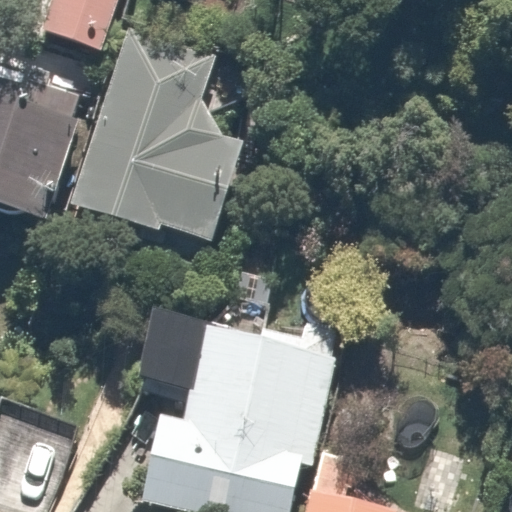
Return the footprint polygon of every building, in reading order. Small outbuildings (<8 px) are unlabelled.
[(124,0),(48,0),(39,30),(108,51),(124,0)] [(277,69),(130,26),(76,210),(223,253),(277,69)] [(86,90),(0,66),(0,210),(50,224),(86,90)] [(298,511),(336,344),(156,304),(135,397),(167,405),(145,508),(163,511),(298,511)] [(434,511),(320,481),(311,511),(434,511)]
